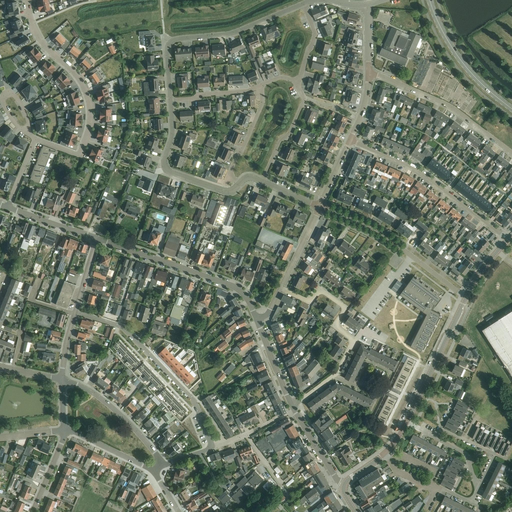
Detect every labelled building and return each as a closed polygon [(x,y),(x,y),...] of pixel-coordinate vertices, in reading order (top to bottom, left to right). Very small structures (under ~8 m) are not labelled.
[(8,0),(1,1),(1,3),(1,4),(3,4),(5,4),(6,8),(6,9),(18,8),(18,5),(18,3),(17,3),(16,2),(13,2),(9,3),(9,1),(8,0)] [(50,9),(48,4),(38,7),(39,11),(40,11),(40,12),(46,11),(48,14),(54,12),(52,9),(50,9)] [(318,8),(311,11),(315,19),(318,17),(328,13),(325,6),(319,9),(318,8)] [(7,15),(5,15),(5,17),(5,19),(8,18),(11,18),(11,16),(11,15),(14,14),(18,14),(18,13),(18,12),(19,12),(18,8),(6,9),(7,15)] [(346,13),(346,15),(348,16),(347,21),(353,23),(353,24),(353,26),(356,27),(357,24),(359,16),(349,13),(349,14),(346,13)] [(12,19),(4,22),(5,24),(5,25),(8,24),(9,23),(9,24),(10,26),(11,29),(22,25),(21,21),(20,21),(20,19),(15,21),(13,22),(12,21),(12,19)] [(329,20),(322,24),(323,27),(320,28),(322,32),(322,31),(325,37),(332,34),(330,28),(332,27),(329,20)] [(13,34),(9,36),(10,37),(10,39),(14,37),(18,36),(17,35),(17,33),(20,32),(24,31),(23,30),(23,29),(24,29),(22,25),(11,29),(11,30),(12,31),(13,34)] [(276,38),(280,36),(275,25),(273,26),(273,27),(268,29),(267,28),(263,29),(265,35),(264,35),(266,41),(272,38),(272,37),(275,36),(276,38)] [(349,37),(358,39),(360,33),(355,32),(356,29),(348,27),(347,33),(350,33),(349,37)] [(382,48),(379,55),(387,58),(388,56),(390,57),(389,59),(405,66),(408,59),(407,58),(408,57),(411,58),(416,47),(417,45),(419,42),(419,40),(420,39),(421,36),(411,32),(410,35),(402,32),(392,27),(385,45),(387,46),(386,49),(382,48)] [(139,32),(139,36),(141,36),(142,45),(146,45),(146,48),(154,47),(154,36),(153,35),(151,35),(150,31),(139,32)] [(64,42),(62,40),(60,39),(62,37),(61,35),(59,34),(57,36),(57,35),(52,40),(56,44),(59,47),(60,46),(62,48),(64,50),(67,47),(69,44),(68,42),(66,40),(64,42)] [(248,40),(249,43),(246,44),(251,55),(252,58),(256,56),(252,46),(260,43),(257,35),(254,36),(254,37),(248,40)] [(18,37),(11,41),(12,43),(13,44),(15,43),(17,42),(18,45),(20,47),(24,45),(25,44),(27,43),(30,41),(29,40),(28,37),(27,38),(27,37),(26,36),(24,38),(20,40),(19,39),(18,37)] [(358,39),(349,37),(348,40),(345,40),(344,45),(351,47),(352,44),(357,45),(358,39)] [(232,47),(229,48),(231,54),(238,51),(239,51),(240,50),(242,53),(246,52),(245,48),(244,48),(242,44),(243,44),(243,43),(242,43),(240,39),(236,41),(236,42),(230,44),(232,47)] [(330,48),(331,45),(321,42),(320,46),(320,47),(319,53),(327,55),(329,48),(330,48)] [(205,57),(209,57),(208,45),(204,45),(204,47),(196,48),(196,56),(205,56),(205,57)] [(221,56),(225,55),(225,45),(213,46),(213,55),(221,54),(221,56)] [(80,52),(77,49),(75,52),(74,51),(71,48),(72,48),(70,47),(69,46),(65,51),(68,53),(67,54),(71,57),(75,60),(77,57),(79,54),(80,52)] [(24,56),(26,55),(30,59),(38,52),(35,48),(35,49),(34,48),(29,52),(27,50),(22,54),(24,56)] [(182,58),(192,57),(191,48),(181,49),(181,48),(175,49),(176,61),(182,60),(182,58)] [(350,57),(358,59),(359,54),(355,53),(356,50),(347,48),(346,52),(348,53),(348,54),(351,54),(350,57)] [(41,55),(38,52),(30,59),(33,63),(31,65),(34,67),(38,63),(36,61),(41,57),(40,56),(41,55)] [(84,54),(77,61),(80,63),(79,64),(82,67),(86,71),(89,68),(93,64),(86,57),(85,56),(84,54)] [(154,70),(158,69),(158,61),(154,61),(153,56),(145,56),(145,60),(146,60),(147,70),(151,70),(153,71),(154,70)] [(346,56),(345,59),(347,59),(345,65),(352,66),(355,67),(356,64),(358,59),(350,57),(346,56)] [(255,70),(259,69),(254,57),(251,59),(252,63),(255,70)] [(313,61),(311,68),(323,71),(324,68),(324,67),(323,67),(325,59),(319,58),(317,62),(313,61)] [(39,64),(35,69),(38,71),(40,69),(44,73),(51,64),(47,61),(47,62),(46,61),(42,66),(39,64)] [(271,73),(277,70),(274,63),(268,66),(267,64),(264,65),(268,75),(271,73)] [(54,68),(54,67),(51,64),(44,73),(48,76),(46,78),(49,80),(53,76),(50,74),(55,69),(54,68)] [(88,73),(89,75),(89,76),(89,77),(92,82),(94,85),(102,79),(100,75),(97,71),(96,70),(95,68),(92,70),(88,73)] [(349,77),(358,79),(360,74),(355,72),(355,69),(349,68),(347,73),(350,74),(349,77)] [(257,79),(259,78),(256,71),(247,74),(251,82),(254,80),(254,81),(257,80),(257,79)] [(18,74),(17,73),(10,82),(13,84),(15,87),(16,87),(19,83),(23,78),(18,74)] [(179,88),(187,87),(187,81),(189,80),(188,73),(179,74),(180,77),(178,77),(178,81),(179,88)] [(217,77),(214,77),(215,87),(218,87),(218,86),(225,85),(224,78),(224,73),(220,74),(220,78),(218,78),(217,77)] [(53,82),(57,86),(66,77),(63,74),(62,74),(57,78),(54,76),(50,80),(53,82)] [(310,79),(308,84),(310,84),(308,91),(316,93),(320,82),(323,83),(325,76),(318,74),(316,80),(310,79)] [(343,75),(343,78),(346,79),(344,84),(351,86),(352,83),(357,84),(358,79),(349,77),(346,76),(343,75)] [(198,87),(210,87),(209,76),(205,76),(205,78),(198,79),(198,87)] [(243,76),(229,77),(230,85),(236,84),(236,85),(244,85),(243,84),(243,76)] [(69,81),(66,77),(57,86),(61,90),(60,90),(61,93),(66,90),(64,86),(69,82),(69,81)] [(158,86),(157,78),(149,79),(149,83),(147,83),(147,87),(145,87),(145,92),(147,91),(148,91),(160,90),(160,85),(158,86)] [(109,93),(108,88),(110,88),(110,86),(109,84),(106,85),(102,86),(103,88),(103,89),(100,90),(97,91),(97,92),(96,92),(97,97),(108,94),(109,94),(109,93)] [(36,93),(30,85),(22,91),(28,99),(27,100),(29,103),(37,97),(35,94),(36,93)] [(346,92),(345,95),(347,96),(356,98),(358,93),(353,92),(354,89),(347,87),(346,92)] [(380,88),(378,95),(384,97),(385,93),(387,94),(388,92),(392,93),(393,89),(387,87),(386,90),(380,88)] [(66,95),(68,101),(78,97),(76,93),(75,92),(69,94),(67,91),(62,94),(63,96),(66,95)] [(248,94),(248,96),(246,96),(247,101),(243,101),(242,103),(243,105),(244,106),(247,105),(247,106),(255,105),(255,99),(256,99),(255,95),(254,95),(254,91),(248,94)] [(109,99),(108,94),(97,97),(98,101),(99,101),(99,102),(106,100),(107,103),(112,102),(112,98),(109,99)] [(397,96),(395,100),(393,104),(399,107),(401,102),(405,103),(407,98),(400,95),(400,97),(397,96)] [(356,98),(347,96),(347,98),(344,98),(343,103),(349,105),(350,102),(355,104),(356,98)] [(65,107),(63,107),(63,110),(65,110),(67,109),(73,109),(73,105),(79,103),(79,102),(79,101),(78,97),(68,101),(69,106),(67,106),(65,107)] [(44,108),(42,105),(44,103),(41,98),(35,102),(36,104),(30,108),(34,115),(44,108)] [(159,98),(148,99),(149,108),(150,113),(150,114),(159,113),(159,107),(158,107),(158,104),(159,104),(159,98)] [(414,101),(407,98),(405,103),(408,105),(407,107),(408,107),(406,111),(409,112),(410,108),(411,106),(414,101)] [(231,105),(232,104),(231,100),(223,101),(223,100),(219,100),(220,103),(217,103),(217,111),(225,110),(225,109),(231,109),(231,105)] [(386,110),(390,112),(391,109),(390,109),(392,104),(385,101),(383,106),(387,108),(386,110)] [(199,106),(195,107),(196,113),(200,113),(200,110),(210,109),(210,102),(199,102),(199,106)] [(423,111),(425,106),(419,103),(416,109),(414,107),(411,113),(416,115),(417,112),(419,112),(420,110),(423,111)] [(100,111),(100,115),(110,115),(110,110),(111,110),(112,110),(113,110),(113,108),(113,106),(112,106),(107,106),(107,108),(107,109),(103,109),(100,109),(100,111)] [(425,106),(423,111),(426,113),(423,119),(422,121),(425,122),(428,124),(431,116),(433,114),(430,112),(432,109),(425,106)] [(304,119),(312,123),(314,116),(316,117),(319,111),(311,107),(310,110),(308,109),(306,113),(307,113),(304,119)] [(373,109),(371,115),(379,117),(383,119),(383,116),(384,113),(385,110),(380,109),(379,111),(373,109)] [(70,114),(70,119),(81,120),(81,115),(80,115),(80,114),(74,114),(73,110),(67,110),(68,113),(70,114)] [(189,122),(193,121),(193,111),(180,112),(181,120),(189,120),(189,122)] [(440,120),(443,114),(437,111),(434,116),(437,118),(433,124),(435,125),(437,126),(440,120)] [(238,124),(246,127),(249,121),(251,117),(246,115),(243,114),(240,112),(238,117),(241,118),(238,124)] [(337,124),(345,128),(347,123),(346,123),(348,118),(339,114),(337,119),(339,120),(337,124)] [(440,120),(437,126),(439,127),(440,128),(443,122),(446,123),(450,118),(443,114),(440,120)] [(36,121),(35,122),(36,129),(37,132),(41,132),(45,131),(44,120),(47,120),(46,115),(36,118),(36,121)] [(110,115),(100,115),(100,116),(100,120),(100,121),(104,121),(107,121),(107,122),(107,124),(110,124),(113,124),(113,122),(113,121),(113,120),(112,120),(112,118),(112,115),(110,115)] [(371,115),(370,120),(375,122),(374,125),(376,125),(380,127),(382,121),(378,120),(379,117),(371,115)] [(81,120),(70,119),(70,124),(67,124),(66,127),(72,129),(73,125),(79,125),(80,124),(81,120)] [(154,130),(163,129),(163,126),(162,126),(162,119),(154,120),(154,130)] [(456,130),(460,125),(454,121),(451,126),(449,124),(441,134),(445,137),(450,130),(452,131),(453,128),(456,130)] [(345,128),(337,124),(335,129),(332,128),(331,130),(338,134),(339,131),(342,133),(345,128)] [(460,125),(456,130),(455,132),(458,134),(459,133),(462,135),(466,130),(460,125)] [(14,135),(11,133),(13,130),(11,128),(8,126),(4,130),(0,134),(3,137),(7,140),(10,143),(16,136),(14,135)] [(368,126),(365,131),(372,134),(374,132),(377,133),(378,131),(383,133),(385,130),(375,126),(374,129),(368,126)] [(108,136),(109,131),(112,132),(112,128),(107,127),(106,130),(100,128),(99,130),(98,129),(97,134),(108,136)] [(233,136),(241,140),(244,135),(239,133),(240,130),(234,127),(232,132),(234,133),(233,136)] [(65,137),(75,141),(77,137),(76,136),(76,135),(70,133),(71,130),(65,128),(65,131),(67,132),(65,137)] [(306,138),(307,135),(314,138),(316,134),(303,129),(302,132),(299,131),(294,141),(303,145),(305,141),(304,140),(305,138),(306,138)] [(331,130),(327,137),(330,139),(338,142),(340,138),(337,136),(338,134),(331,130)] [(372,134),(365,131),(363,136),(373,141),(374,139),(371,137),(372,134)] [(434,131),(431,135),(436,139),(439,135),(434,131)] [(180,140),(189,143),(191,139),(192,139),(195,140),(197,134),(190,132),(189,135),(183,133),(180,140)] [(471,145),(476,138),(470,133),(467,138),(465,140),(471,145)] [(107,142),(108,136),(97,134),(96,138),(97,138),(97,140),(103,141),(102,144),(108,146),(109,142),(107,142)] [(241,140),(233,136),(231,135),(229,138),(227,143),(234,146),(235,143),(239,145),(241,140)] [(454,141),(458,144),(463,137),(461,135),(460,137),(458,135),(454,141)] [(157,146),(159,139),(150,136),(146,148),(155,152),(157,146)] [(26,146),(28,142),(22,139),(18,137),(16,142),(14,146),(19,148),(24,150),(26,146)] [(75,141),(65,137),(63,142),(61,141),(59,144),(65,146),(66,144),(72,146),(73,145),(74,145),(75,141)] [(388,147),(390,140),(383,137),(381,144),(388,147)] [(482,142),(476,138),(471,145),(474,147),(472,151),(476,154),(479,149),(477,148),(478,147),(482,142)] [(326,140),(324,145),(331,148),(333,149),(334,147),(336,147),(338,142),(330,139),(329,141),(326,140)] [(189,143),(180,140),(178,147),(184,149),(183,152),(190,154),(192,149),(189,148),(188,147),(189,143)] [(397,143),(390,140),(388,147),(394,150),(397,143)] [(416,158),(420,153),(417,151),(419,148),(421,145),(422,143),(420,142),(415,149),(411,155),(416,158)] [(404,146),(397,143),(394,150),(401,153),(404,146)] [(223,153),(231,156),(234,151),(229,149),(230,147),(224,144),(222,149),(224,150),(223,153)] [(481,162),(491,149),(486,145),(482,149),(481,151),(484,154),(479,160),(481,162)] [(39,154),(45,156),(49,158),(51,153),(57,155),(58,151),(50,148),(43,146),(42,148),(41,148),(39,154)] [(323,154),(331,158),(333,153),(328,151),(330,149),(323,146),(321,150),(324,152),(323,154)] [(411,149),(404,146),(401,153),(408,156),(411,149)] [(101,156),(103,151),(105,152),(106,149),(101,147),(100,150),(94,147),(93,148),(92,148),(91,152),(101,156)] [(290,161),(295,150),(287,147),(284,154),(282,153),(281,157),(290,161)] [(420,153),(416,158),(421,162),(425,156),(426,155),(429,158),(432,153),(429,151),(427,149),(426,148),(422,153),(422,154),(420,153)] [(151,161),(152,158),(140,154),(141,152),(135,149),(133,154),(141,157),(138,164),(148,167),(150,161),(151,161)] [(496,153),(491,149),(481,162),(483,163),(489,156),(492,158),(496,153)] [(101,156),(91,152),(89,156),(90,157),(89,158),(95,160),(94,163),(100,165),(101,162),(99,161),(101,156)] [(231,156),(223,153),(221,155),(219,155),(217,160),(224,162),(225,160),(229,161),(231,156)] [(355,153),(352,159),(359,162),(363,163),(365,157),(355,153)] [(37,160),(36,162),(42,164),(46,166),(49,158),(45,156),(39,154),(37,159),(37,160)] [(174,165),(181,167),(183,160),(185,161),(187,158),(177,154),(175,158),(176,158),(174,165)] [(331,158),(323,154),(321,157),(319,156),(316,160),(323,163),(324,161),(328,163),(331,158)] [(500,165),(504,159),(499,155),(495,161),(497,163),(496,165),(497,165),(495,168),(493,170),(495,171),(499,167),(500,165)] [(432,170),(437,162),(433,158),(427,166),(432,170)] [(352,159),(349,166),(362,171),(363,169),(360,167),(357,166),(359,162),(352,159)] [(504,159),(501,164),(503,166),(503,165),(506,167),(509,163),(504,159)] [(215,170),(224,174),(226,169),(222,167),(223,164),(215,161),(213,166),(216,167),(215,170)] [(33,170),(32,171),(38,173),(42,174),(45,168),(45,167),(46,166),(42,164),(36,162),(35,165),(33,170)] [(287,170),(288,167),(278,162),(277,166),(278,166),(275,173),(283,176),(286,170),(287,170)] [(378,173),(382,164),(376,162),(373,168),(371,174),(374,175),(376,172),(378,173)] [(436,173),(442,165),(437,162),(432,170),(436,173)] [(378,173),(378,174),(382,175),(381,177),(384,179),(385,176),(386,173),(385,172),(388,166),(382,164),(379,170),(379,171),(378,173)] [(441,176),(446,169),(442,165),(436,173),(441,176)] [(347,172),(346,175),(355,179),(357,176),(356,176),(357,176),(353,174),(354,171),(358,173),(358,172),(361,173),(362,171),(349,166),(347,172)] [(478,166),(476,169),(482,174),(485,171),(478,166)] [(385,176),(384,179),(387,180),(388,177),(392,179),(393,176),(395,170),(390,167),(387,173),(386,173),(385,176)] [(445,180),(451,172),(446,169),(441,176),(445,180)] [(206,175),(205,179),(215,182),(217,183),(219,178),(222,179),(224,174),(215,170),(214,173),(211,172),(209,177),(207,176),(206,175)] [(398,179),(401,172),(395,170),(393,176),(392,179),(391,179),(397,182),(398,179)] [(31,176),(30,179),(35,181),(39,183),(42,174),(38,173),(32,171),(30,176),(31,176)] [(305,186),(310,173),(307,172),(307,174),(302,171),(299,178),(302,179),(300,184),(305,186)] [(450,184),(456,176),(451,172),(445,180),(450,184)] [(310,173),(305,186),(310,188),(312,183),(314,184),(314,186),(316,187),(319,179),(314,177),(314,176),(314,174),(310,173)] [(406,182),(409,176),(404,173),(400,179),(406,182)] [(1,179),(0,180),(0,183),(1,184),(0,186),(0,188),(7,191),(10,183),(11,183),(13,184),(14,181),(15,177),(9,175),(8,179),(9,179),(8,182),(1,179)] [(343,180),(341,185),(344,186),(346,181),(349,182),(351,179),(345,176),(343,180)] [(414,179),(409,176),(406,182),(411,185),(414,179)] [(140,180),(137,187),(143,189),(151,192),(154,181),(147,179),(146,182),(143,181),(143,182),(140,180)] [(459,191),(465,183),(460,179),(454,187),(457,189),(459,191)] [(411,190),(410,193),(413,194),(413,193),(414,191),(416,189),(418,191),(423,185),(420,184),(418,182),(413,187),(411,190)] [(160,183),(156,194),(163,196),(163,195),(167,196),(166,197),(173,200),(177,189),(170,187),(170,188),(166,187),(167,186),(160,183)] [(464,194),(469,187),(465,183),(459,191),(462,193),(464,194)] [(427,189),(423,185),(418,191),(423,195),(427,189)] [(468,198),(474,190),(469,187),(464,194),(467,197),(468,198)] [(27,193),(25,199),(28,201),(28,202),(31,203),(32,202),(35,195),(38,197),(41,190),(37,188),(36,191),(28,189),(27,189),(26,192),(27,193)] [(358,196),(360,190),(354,188),(352,194),(358,196)] [(343,202),(346,195),(342,193),(344,190),(340,189),(337,195),(338,196),(336,200),(343,202)] [(359,204),(357,208),(364,211),(367,203),(368,201),(368,200),(364,199),(366,193),(362,191),(360,190),(358,196),(360,197),(359,200),(358,204),(359,204)] [(429,190),(425,196),(427,198),(430,200),(434,194),(429,190)] [(473,201),(479,194),(474,190),(468,198),(472,200),(473,201)] [(69,191),(66,201),(71,203),(75,193),(69,191)] [(48,208),(57,211),(62,196),(51,193),(49,198),(42,196),(39,204),(48,207),(48,208)] [(260,205),(263,197),(258,194),(257,198),(254,196),(250,205),(253,206),(255,202),(260,205)] [(434,194),(430,200),(435,204),(439,198),(434,194)] [(477,205),(483,197),(479,194),(473,201),(476,204),(477,205)] [(100,201),(98,207),(101,209),(99,215),(104,217),(107,207),(115,210),(116,207),(119,200),(113,197),(107,195),(106,196),(103,195),(100,201)] [(205,198),(206,197),(202,195),(201,197),(193,195),(191,203),(202,207),(205,199),(205,198)] [(346,195),(343,202),(350,205),(351,201),(352,202),(354,198),(346,195)] [(263,197),(260,205),(263,206),(262,207),(267,210),(270,203),(267,202),(268,199),(263,197)] [(367,203),(364,211),(371,214),(372,210),(373,210),(375,206),(376,204),(380,206),(383,200),(380,198),(377,197),(374,202),(372,205),(367,203)] [(482,208),(488,200),(483,197),(477,205),(481,208),(482,208)] [(210,205),(206,216),(212,218),(210,223),(218,226),(219,222),(224,224),(230,226),(239,202),(227,198),(224,206),(217,203),(218,202),(212,199),(211,201),(210,203),(210,205)] [(380,214),(378,218),(384,221),(388,214),(384,211),(385,209),(388,203),(386,202),(387,200),(384,198),(383,200),(380,206),(383,207),(381,210),(379,214),(380,214)] [(441,209),(446,203),(441,199),(436,205),(441,209)] [(486,212),(492,204),(488,200),(482,208),(486,212)] [(137,217),(140,208),(132,206),(133,204),(127,202),(124,211),(127,212),(127,213),(137,217)] [(446,203),(441,209),(446,212),(450,207),(446,203)] [(290,209),(290,208),(285,206),(285,207),(279,204),(276,211),(287,216),(290,209)] [(495,210),(497,208),(492,204),(486,212),(491,215),(495,210)] [(243,217),(248,207),(246,206),(243,205),(241,211),(239,216),(241,217),(243,217)] [(81,210),(78,218),(84,220),(86,216),(87,217),(89,212),(91,208),(87,206),(85,212),(81,210)] [(77,213),(78,209),(73,207),(72,211),(67,209),(65,213),(68,214),(68,215),(74,217),(76,212),(77,213)] [(453,218),(457,212),(452,208),(448,214),(453,218)] [(500,213),(510,221),(511,219),(511,212),(510,212),(508,214),(506,213),(505,214),(499,208),(497,210),(498,210),(500,213)] [(390,211),(388,214),(384,221),(390,225),(392,221),(393,222),(395,218),(396,215),(400,217),(403,212),(398,209),(394,214),(390,211)] [(197,215),(195,221),(199,223),(200,223),(202,224),(206,212),(203,211),(200,210),(198,216),(197,215)] [(500,213),(498,210),(493,216),(496,218),(499,214),(502,217),(501,218),(503,220),(501,222),(506,226),(510,221),(500,213)] [(303,225),(307,215),(297,211),(294,220),(290,219),(286,226),(287,226),(289,226),(293,228),(296,222),(303,225)] [(408,216),(403,212),(400,217),(405,221),(408,216)] [(457,212),(453,218),(455,219),(458,221),(462,216),(457,212)] [(0,226),(1,224),(7,226),(8,222),(4,221),(5,218),(0,215),(0,226)] [(170,219),(165,231),(169,232),(175,217),(171,216),(171,217),(170,219)] [(466,227),(470,222),(465,218),(461,223),(465,226),(463,228),(460,231),(461,232),(462,233),(466,227)] [(413,228),(409,225),(403,234),(408,238),(411,234),(412,235),(414,232),(417,228),(425,234),(426,232),(429,228),(419,221),(413,228)] [(15,225),(14,228),(15,228),(14,230),(24,234),(28,224),(22,222),(21,227),(15,225)] [(403,234),(409,225),(406,222),(404,224),(401,222),(399,225),(399,226),(397,229),(403,234)] [(466,227),(462,233),(464,234),(467,230),(468,231),(469,229),(472,231),(476,226),(470,222),(466,227)] [(28,245),(32,246),(33,245),(34,243),(37,245),(40,237),(43,238),(45,230),(28,224),(24,237),(20,248),(26,250),(28,245)] [(457,224),(450,233),(452,234),(455,231),(455,230),(455,231),(459,226),(457,224)] [(164,233),(166,227),(160,225),(158,229),(154,227),(152,233),(151,233),(150,235),(148,235),(146,240),(149,241),(149,242),(150,243),(151,244),(153,244),(154,243),(158,244),(162,232),(164,233)] [(319,229),(314,240),(318,242),(316,246),(322,249),(324,244),(322,243),(327,235),(328,235),(330,231),(324,227),(322,231),(319,229)] [(47,230),(44,238),(47,239),(49,240),(54,242),(56,234),(47,230)] [(472,235),(471,235),(474,238),(475,239),(486,248),(490,244),(487,241),(485,239),(484,239),(482,236),(481,238),(480,239),(477,236),(478,235),(480,233),(477,230),(476,231),(472,235)] [(168,240),(163,252),(175,256),(177,250),(181,239),(181,238),(177,237),(177,235),(171,232),(170,235),(168,240)] [(419,246),(424,250),(429,245),(432,241),(430,239),(429,239),(426,243),(423,241),(429,234),(426,232),(425,234),(420,239),(423,241),(419,246)] [(8,250),(14,234),(10,233),(7,240),(8,240),(5,249),(8,250)] [(58,246),(57,250),(61,251),(58,259),(61,260),(62,256),(63,255),(68,240),(67,240),(67,239),(65,238),(64,239),(63,238),(61,242),(61,241),(59,246),(58,246)] [(61,260),(57,271),(62,273),(66,263),(63,262),(65,257),(68,258),(70,253),(71,253),(72,249),(75,250),(78,242),(75,241),(75,240),(70,238),(64,255),(63,255),(62,256),(61,260)] [(474,238),(473,240),(476,242),(473,245),(476,248),(474,250),(479,254),(481,252),(482,253),(486,248),(475,239),(474,238)] [(349,257),(355,249),(344,241),(338,249),(349,257)] [(281,244),(277,252),(281,254),(280,257),(286,260),(289,253),(293,245),(287,242),(285,246),(281,244)] [(75,252),(75,254),(74,254),(76,255),(77,253),(81,254),(82,252),(83,252),(83,254),(87,255),(90,247),(86,245),(80,243),(77,252),(75,252)] [(441,245),(437,250),(440,252),(442,250),(443,247),(446,245),(443,243),(441,245)] [(181,246),(179,251),(177,257),(185,260),(189,249),(185,248),(186,246),(182,244),(181,246)] [(199,251),(195,261),(196,261),(196,262),(198,263),(199,262),(202,263),(207,265),(213,250),(214,246),(214,245),(209,244),(208,248),(205,247),(203,253),(199,251)] [(434,249),(429,245),(424,250),(430,255),(434,249)] [(318,262),(323,255),(313,248),(311,251),(310,250),(309,253),(308,255),(318,262)] [(213,250),(207,265),(211,267),(213,260),(214,260),(215,258),(214,258),(215,257),(214,256),(216,251),(213,250)] [(439,253),(435,258),(440,263),(444,257),(446,255),(447,254),(444,252),(441,255),(439,253)] [(106,265),(101,279),(106,281),(110,282),(111,278),(108,277),(106,276),(110,266),(108,266),(111,257),(104,254),(101,263),(106,265)] [(225,260),(222,267),(226,268),(226,269),(227,269),(228,269),(229,269),(229,270),(230,270),(234,271),(237,265),(241,266),(244,257),(240,255),(238,259),(230,256),(228,261),(225,260)] [(444,257),(440,263),(446,267),(447,265),(450,267),(452,269),(453,268),(455,266),(458,261),(456,259),(453,263),(450,261),(447,259),(448,257),(446,255),(444,257)] [(366,273),(371,266),(364,261),(365,259),(361,256),(354,266),(358,269),(358,268),(366,273)] [(125,274),(130,260),(125,258),(122,265),(124,266),(122,273),(121,272),(119,277),(124,278),(124,277),(125,274)] [(259,271),(263,260),(258,258),(254,270),(259,271)] [(465,258),(461,263),(464,265),(469,270),(473,264),(468,260),(465,258)] [(135,261),(130,260),(125,274),(128,275),(132,277),(134,272),(135,269),(133,268),(135,261)] [(145,264),(137,262),(135,269),(134,272),(138,273),(136,278),(141,279),(141,277),(142,274),(145,264)] [(315,270),(317,267),(315,265),(311,263),(310,262),(309,265),(305,262),(300,269),(308,274),(312,268),(315,270)] [(276,265),(276,266),(273,264),(270,269),(273,271),(280,274),(281,271),(278,269),(279,266),(276,265)] [(452,269),(451,271),(457,276),(461,272),(465,275),(469,270),(464,265),(463,266),(462,264),(458,269),(455,266),(453,268),(452,269)] [(143,288),(147,277),(150,278),(154,267),(148,265),(144,279),(142,278),(139,287),(143,288)] [(251,281),(255,273),(247,270),(248,269),(247,269),(245,268),(244,268),(244,269),(243,269),(239,278),(244,280),(245,279),(251,281)] [(266,282),(269,271),(261,268),(257,279),(266,282)] [(150,285),(149,288),(152,289),(152,286),(153,287),(153,285),(155,286),(156,286),(157,284),(158,284),(159,285),(160,285),(162,281),(165,282),(168,273),(163,272),(158,270),(155,279),(152,278),(150,285)] [(338,288),(341,283),(337,280),(338,279),(330,274),(331,272),(329,270),(323,278),(333,286),(334,285),(338,288)] [(165,285),(162,293),(160,299),(163,300),(165,294),(167,289),(171,290),(171,289),(174,290),(179,277),(172,275),(168,287),(165,285)] [(306,281),(307,278),(300,275),(299,277),(297,276),(292,285),(299,288),(303,279),(306,281)] [(406,286),(400,294),(413,304),(423,311),(427,314),(426,316),(419,328),(411,346),(410,346),(417,350),(421,352),(421,351),(422,349),(423,349),(424,349),(426,346),(426,345),(424,345),(426,342),(427,343),(429,339),(428,339),(429,336),(430,337),(431,335),(432,333),(431,332),(432,330),(433,330),(433,331),(434,329),(435,327),(434,326),(435,324),(436,324),(438,321),(440,317),(439,317),(439,316),(440,314),(437,312),(432,309),(434,305),(436,306),(438,303),(442,298),(441,297),(441,298),(439,296),(440,295),(437,293),(434,290),(433,290),(433,291),(431,290),(431,289),(432,288),(428,286),(427,287),(425,285),(426,284),(423,282),(422,282),(422,283),(419,281),(420,280),(417,277),(417,278),(416,279),(414,277),(413,277),(407,285),(406,286)] [(188,281),(188,280),(182,278),(179,287),(185,289),(186,289),(188,281)] [(12,279),(9,285),(17,288),(19,282),(12,279)] [(94,280),(92,288),(96,289),(95,292),(104,295),(105,291),(106,287),(103,286),(104,283),(94,280)] [(192,290),(194,282),(188,280),(188,281),(186,289),(185,289),(184,294),(188,295),(190,289),(192,290)] [(394,285),(391,289),(395,292),(398,294),(405,285),(398,280),(394,285)] [(66,309),(75,285),(64,281),(55,305),(66,309)] [(27,284),(24,291),(30,293),(33,286),(27,284)] [(121,286),(121,285),(117,284),(113,296),(118,297),(121,286)] [(20,289),(9,285),(7,290),(14,293),(18,295),(20,289)] [(355,295),(344,288),(340,294),(350,302),(355,295)] [(7,290),(5,296),(12,299),(14,293),(7,290)] [(200,299),(199,302),(202,303),(202,304),(208,306),(210,299),(209,299),(211,295),(207,293),(206,291),(204,291),(202,292),(200,299)] [(95,304),(97,296),(90,294),(88,302),(95,304)] [(284,295),(281,300),(287,303),(286,306),(292,309),(293,307),(294,305),(291,304),(293,299),(284,295)] [(5,296),(3,302),(10,305),(12,306),(15,300),(12,299),(5,296)] [(232,306),(229,308),(221,315),(223,318),(225,316),(231,311),(234,308),(233,307),(239,304),(235,298),(229,301),(232,306)] [(182,301),(176,299),(170,316),(180,320),(181,317),(185,306),(180,305),(182,301)] [(130,319),(132,312),(128,311),(130,305),(127,304),(128,301),(125,301),(123,306),(126,307),(123,317),(130,319)] [(3,302),(0,308),(7,310),(10,305),(3,302)] [(116,304),(112,314),(119,316),(122,305),(116,304)] [(292,309),(286,306),(283,305),(282,308),(278,306),(271,320),(273,324),(271,325),(274,332),(275,334),(281,332),(285,330),(284,328),(281,329),(280,326),(280,325),(279,321),(277,322),(276,320),(281,310),(283,311),(284,309),(287,311),(288,307),(292,309)] [(332,319),(338,311),(334,309),(327,305),(324,310),(323,310),(323,311),(322,312),(332,319)] [(146,322),(150,309),(142,306),(138,320),(146,322)] [(50,323),(62,326),(65,315),(39,308),(38,314),(51,317),(50,323)] [(303,317),(306,311),(302,308),(298,314),(297,316),(295,319),(299,321),(298,324),(302,326),(306,319),(303,317)] [(212,311),(206,309),(204,315),(209,317),(212,311)] [(236,314),(232,317),(225,323),(228,327),(231,325),(236,320),(240,317),(240,316),(243,314),(241,309),(235,311),(236,314)] [(511,310),(482,330),(511,375),(511,310)] [(350,327),(354,320),(352,318),(354,315),(349,312),(346,317),(344,316),(342,319),(346,322),(345,323),(350,327)] [(354,320),(350,327),(355,330),(356,329),(359,331),(362,327),(363,327),(365,325),(364,324),(365,322),(360,318),(357,322),(354,320)] [(238,321),(223,333),(226,338),(232,333),(231,331),(239,324),(240,327),(246,324),(247,323),(246,321),(245,321),(244,319),(238,322),(238,321)] [(3,322),(0,320),(0,327),(0,328),(4,329),(10,332),(12,329),(5,326),(5,327),(1,325),(3,322)] [(87,320),(86,321),(82,320),(81,326),(88,328),(87,332),(92,333),(93,330),(96,331),(97,326),(93,325),(94,322),(87,320)] [(155,320),(154,324),(152,332),(158,334),(159,333),(163,335),(166,328),(164,328),(165,323),(155,320)] [(107,330),(105,335),(108,336),(108,338),(112,339),(113,334),(115,329),(110,328),(110,329),(108,330),(107,330)] [(242,331),(235,336),(237,339),(243,334),(244,337),(251,334),(250,334),(251,333),(250,331),(249,331),(248,329),(242,332),(242,331)] [(60,332),(48,330),(46,338),(51,339),(51,338),(59,340),(60,332)] [(89,338),(90,334),(84,332),(84,333),(79,332),(77,338),(85,340),(86,337),(89,338)] [(281,332),(275,334),(276,336),(275,336),(278,342),(279,344),(285,341),(282,334),(282,333),(281,332)] [(335,341),(342,346),(346,342),(342,339),(343,336),(338,333),(335,337),(337,339),(335,341)] [(31,336),(25,334),(23,341),(30,342),(31,336)] [(238,344),(233,348),(236,352),(241,348),(242,349),(242,350),(248,345),(254,343),(254,342),(254,341),(254,339),(253,339),(252,337),(246,340),(245,339),(238,344)] [(119,340),(114,345),(121,353),(127,348),(119,340)] [(220,352),(222,351),(229,345),(225,340),(218,347),(216,348),(220,352)] [(75,344),(75,354),(78,354),(80,354),(81,350),(83,350),(86,350),(86,343),(79,341),(78,344),(75,344)] [(342,346),(335,341),(333,345),(335,346),(333,349),(340,354),(344,349),(340,346),(340,345),(342,347),(342,346)] [(7,342),(4,349),(10,351),(11,351),(12,347),(13,344),(7,342)] [(301,357),(299,354),(298,353),(305,344),(302,342),(294,350),(295,352),(293,353),(284,358),(289,368),(295,365),(300,362),(299,360),(301,358),(301,357)] [(361,345),(357,353),(365,357),(367,357),(371,349),(371,347),(369,347),(368,350),(364,348),(365,346),(364,345),(365,344),(361,342),(360,345),(361,345)] [(281,349),(283,355),(289,352),(288,350),(291,349),(295,346),(292,343),(289,345),(281,349)] [(127,348),(121,353),(128,361),(134,355),(127,348)] [(165,348),(158,354),(163,360),(170,353),(165,348)] [(471,356),(473,353),(472,352),(464,348),(460,354),(467,357),(468,355),(471,356)] [(340,354),(333,349),(331,352),(329,350),(326,354),(331,358),(333,356),(337,359),(340,354)] [(375,361),(379,353),(377,352),(371,349),(367,357),(373,360),(374,360),(375,361)] [(254,350),(248,355),(249,357),(250,356),(254,364),(255,364),(261,361),(262,360),(259,352),(255,354),(254,350)] [(54,360),(55,354),(42,352),(41,355),(43,355),(42,360),(46,361),(50,362),(51,360),(54,360)] [(170,353),(163,360),(168,364),(175,358),(170,353)] [(357,353),(354,360),(362,363),(365,357),(357,353)] [(379,353),(375,361),(381,364),(385,356),(379,353)] [(134,355),(128,361),(136,368),(141,363),(134,355)] [(391,359),(385,356),(381,364),(387,367),(391,359)] [(408,356),(405,363),(410,365),(414,367),(415,365),(414,365),(415,364),(416,362),(417,361),(413,359),(408,356)] [(175,358),(168,364),(173,369),(180,363),(175,358)] [(304,358),(300,362),(295,365),(289,368),(291,374),(292,377),(300,374),(300,373),(302,372),(304,371),(306,369),(308,367),(306,365),(305,363),(307,362),(304,358)] [(306,369),(304,371),(312,378),(322,366),(315,359),(308,367),(306,369)] [(391,359),(387,367),(392,369),(391,371),(394,372),(399,361),(398,361),(397,362),(391,359)] [(354,360),(351,366),(359,370),(362,363),(354,360)] [(258,368),(252,371),(254,374),(266,368),(263,363),(262,364),(261,361),(255,364),(257,366),(258,368)] [(80,367),(76,370),(79,376),(83,373),(84,374),(85,373),(86,372),(86,371),(83,367),(86,365),(84,362),(78,366),(80,367)] [(144,363),(138,368),(146,376),(151,370),(144,363)] [(180,363),(173,369),(178,374),(185,368),(180,363)] [(405,363),(402,369),(407,371),(411,373),(412,371),(412,370),(413,369),(414,368),(414,367),(410,365),(405,363)] [(94,373),(97,367),(94,365),(88,375),(91,377),(94,373)] [(466,370),(463,369),(455,365),(452,372),(460,376),(462,377),(466,370)] [(351,366),(348,372),(356,376),(359,370),(351,366)] [(185,368),(178,374),(182,379),(189,373),(185,368)] [(402,369),(399,375),(404,378),(408,380),(409,378),(408,377),(409,376),(411,374),(411,373),(407,371),(402,369)] [(151,370),(146,376),(153,383),(158,378),(151,370)] [(267,370),(257,375),(261,382),(270,378),(267,370)] [(222,372),(217,377),(220,381),(225,376),(226,375),(222,372)] [(356,376),(348,372),(345,378),(353,382),(356,376)] [(189,373),(182,379),(187,385),(194,378),(194,377),(190,373),(189,373)] [(302,380),(300,374),(292,377),(295,383),(302,380)] [(97,375),(92,381),(99,386),(104,380),(97,375)] [(399,375),(396,381),(398,383),(405,386),(405,385),(406,383),(406,381),(407,382),(408,380),(404,378),(399,375)] [(302,380),(295,383),(297,388),(304,386),(303,384),(311,380),(309,376),(302,380)] [(158,378),(153,383),(160,391),(166,385),(158,378)] [(104,380),(99,386),(105,390),(106,389),(108,390),(111,386),(104,380)] [(270,395),(277,392),(272,381),(265,384),(268,391),(266,392),(268,397),(270,396),(270,395)] [(392,387),(392,388),(393,388),(395,389),(397,390),(399,391),(401,392),(402,392),(403,390),(402,390),(403,389),(403,388),(405,386),(398,383),(396,381),(392,387)] [(455,389),(457,385),(448,381),(444,388),(451,391),(453,388),(455,389)] [(111,386),(108,390),(110,392),(109,394),(114,397),(121,389),(116,385),(113,383),(111,386)] [(249,392),(258,387),(257,383),(248,388),(249,392)] [(338,393),(342,384),(343,383),(341,383),(340,385),(337,383),(333,387),(331,384),(329,385),(330,387),(335,393),(337,392),(338,392),(338,393)] [(348,388),(342,384),(338,393),(344,396),(348,388)] [(335,393),(330,387),(324,391),(330,398),(336,394),(335,393)] [(165,388),(160,393),(167,401),(173,395),(165,388)] [(350,388),(348,388),(344,396),(350,399),(354,391),(350,388)] [(121,389),(114,397),(122,403),(126,397),(124,395),(126,393),(121,389)] [(324,391),(319,395),(324,403),(330,398),(324,391)] [(360,394),(354,391),(350,399),(356,402),(360,394)] [(270,396),(268,397),(266,397),(267,398),(269,402),(271,401),(269,398),(271,397),(272,400),(279,397),(277,392),(270,395),(270,396)] [(210,395),(203,400),(207,406),(214,402),(212,398),(214,397),(212,394),(210,396),(210,395)] [(360,394),(356,402),(362,405),(367,397),(360,394)] [(173,395),(167,401),(174,408),(180,403),(173,395)] [(324,403),(319,395),(313,399),(319,407),(324,403)] [(386,401),(385,402),(394,406),(395,404),(396,403),(397,400),(395,399),(393,398),(392,397),(391,397),(389,396),(388,396),(386,401)] [(265,400),(264,400),(265,402),(267,407),(274,403),(275,405),(282,402),(279,397),(272,400),(271,401),(269,402),(267,398),(265,400)] [(372,399),(367,397),(362,405),(368,408),(367,408),(370,410),(375,399),(372,398),(372,399)] [(319,407),(313,399),(309,402),(308,401),(305,403),(313,412),(314,411),(313,411),(319,407)] [(133,400),(131,402),(126,407),(132,413),(136,409),(139,411),(143,406),(139,403),(137,404),(136,403),(136,401),(134,400),(133,400)] [(214,402),(207,406),(212,413),(218,408),(215,404),(218,403),(216,400),(214,402)] [(456,405),(467,410),(469,406),(458,400),(456,405)] [(282,402),(275,405),(278,413),(280,416),(287,413),(282,402)] [(385,402),(382,408),(391,413),(391,412),(393,410),(393,408),(393,409),(393,408),(394,406),(385,402)] [(180,403),(174,408),(182,416),(187,411),(180,403)] [(258,413),(254,405),(250,407),(252,412),(241,417),(245,425),(252,422),(253,424),(259,421),(258,419),(255,414),(258,413)] [(467,410),(456,405),(453,409),(455,410),(464,415),(467,410)] [(146,407),(145,409),(144,408),(136,417),(141,421),(147,415),(150,412),(146,407)] [(218,408),(212,413),(216,419),(222,415),(218,408)] [(382,408),(379,414),(388,419),(389,417),(390,415),(391,413),(382,408)] [(464,415),(455,410),(453,415),(464,420),(466,416),(464,415)] [(162,417),(167,422),(173,415),(169,411),(166,413),(162,417)] [(319,432),(333,421),(327,413),(326,411),(322,414),(323,415),(312,423),(319,432)] [(379,414),(376,421),(385,425),(387,422),(387,421),(388,419),(379,414)] [(222,415),(216,419),(220,425),(226,421),(222,415)] [(453,415),(451,419),(460,424),(462,425),(464,420),(453,415)] [(174,416),(167,422),(169,424),(176,418),(174,416)] [(271,430),(265,433),(266,436),(273,433),(290,423),(288,418),(280,422),(281,424),(271,430)] [(449,418),(447,423),(458,428),(460,424),(451,419),(449,418)] [(160,425),(155,420),(153,422),(150,419),(145,424),(147,427),(146,428),(151,433),(160,425)] [(231,427),(226,421),(220,425),(224,432),(231,427)] [(458,428),(447,423),(444,427),(455,433),(458,428)] [(266,436),(256,443),(260,449),(261,450),(271,444),(272,445),(276,452),(286,445),(288,444),(290,442),(300,436),(293,425),(291,426),(290,424),(266,436)] [(231,427),(224,432),(228,438),(235,434),(232,430),(235,428),(233,426),(231,427)] [(475,439),(480,428),(476,426),(470,437),(475,439)] [(324,431),(319,434),(324,442),(328,439),(333,436),(334,435),(329,428),(324,431)] [(485,431),(480,428),(475,439),(479,441),(479,442),(484,432),(485,431)] [(168,438),(172,435),(168,429),(163,433),(165,436),(158,441),(163,447),(170,441),(168,438)] [(479,442),(479,441),(478,443),(483,445),(488,435),(484,432),(479,442)] [(415,444),(419,438),(413,435),(410,441),(415,444)] [(493,437),(488,435),(483,445),(487,448),(488,446),(493,437)] [(494,435),(493,437),(488,446),(493,448),(498,437),(494,435)] [(290,442),(288,444),(292,451),(294,450),(296,449),(300,447),(305,444),(304,442),(303,440),(302,440),(300,436),(290,442)] [(324,442),(322,443),(327,451),(333,447),(337,443),(333,436),(328,439),(324,442)] [(503,440),(498,437),(493,448),(497,450),(502,441),(503,440)] [(419,438),(415,444),(421,447),(425,440),(419,438)] [(47,453),(50,446),(43,443),(44,441),(38,439),(35,448),(47,453)] [(430,443),(425,440),(421,447),(427,450),(430,443)] [(502,441),(497,450),(496,452),(501,454),(506,443),(502,441)] [(78,453),(81,446),(75,443),(72,450),(78,453)] [(436,446),(430,443),(427,450),(432,453),(436,446)] [(511,446),(506,443),(501,454),(506,457),(511,446)] [(15,447),(13,446),(9,455),(12,456),(14,450),(19,452),(17,456),(19,457),(23,447),(17,444),(15,447)] [(176,444),(173,447),(171,444),(168,447),(170,449),(167,452),(171,457),(177,451),(180,449),(179,449),(180,448),(177,444),(176,445),(176,444)] [(293,458),(290,464),(291,463),(293,461),(296,460),(301,456),(303,455),(308,452),(309,451),(305,444),(300,447),(296,449),(299,454),(293,458)] [(81,446),(78,453),(84,456),(88,449),(81,446)] [(243,449),(239,450),(241,456),(246,454),(247,458),(248,460),(249,460),(253,459),(255,463),(259,462),(258,459),(256,454),(254,455),(250,446),(243,449)] [(441,449),(436,446),(432,453),(438,456),(441,449)] [(345,466),(353,461),(350,457),(349,455),(353,453),(349,447),(345,449),(343,450),(341,448),(335,451),(338,456),(339,455),(345,466)] [(226,460),(236,456),(233,449),(223,453),(226,460)] [(447,452),(441,449),(438,456),(444,459),(447,452)] [(96,460),(98,454),(93,452),(90,459),(88,458),(85,463),(89,465),(92,459),(96,460)] [(212,461),(220,458),(218,452),(210,456),(212,461)] [(307,463),(314,459),(309,453),(303,456),(307,463)] [(104,457),(98,454),(96,460),(99,462),(96,467),(99,468),(104,457)] [(106,466),(109,460),(104,457),(99,468),(98,469),(102,471),(103,472),(106,466)] [(452,462),(463,468),(465,463),(454,458),(452,462)] [(31,469),(38,471),(41,465),(38,464),(39,461),(34,459),(32,462),(34,463),(31,469)] [(308,468),(316,463),(314,459),(307,463),(306,464),(308,468)] [(115,462),(109,460),(106,466),(109,467),(108,468),(111,469),(115,462)] [(115,462),(111,469),(111,471),(109,474),(111,475),(113,472),(116,474),(116,473),(120,474),(122,469),(119,467),(120,465),(115,462)] [(452,462),(450,467),(458,471),(460,472),(463,468),(452,462)] [(496,468),(503,472),(505,466),(499,462),(496,468)] [(316,463),(308,468),(310,472),(305,475),(307,478),(320,470),(316,463)] [(65,466),(63,471),(69,474),(70,471),(72,472),(72,471),(76,473),(77,469),(66,464),(65,466)] [(458,471),(450,467),(448,466),(445,470),(456,476),(458,471)] [(27,474),(26,477),(31,480),(32,477),(35,478),(38,471),(31,469),(29,467),(27,471),(30,472),(29,475),(27,474)] [(128,477),(131,470),(125,467),(120,478),(122,479),(124,475),(128,477)] [(355,487),(363,499),(375,492),(373,488),(372,487),(384,479),(377,468),(359,480),(361,484),(360,485),(360,484),(355,487)] [(496,468),(493,474),(500,477),(503,472),(496,468)] [(184,474),(184,471),(177,469),(176,472),(174,479),(182,481),(184,474)] [(456,476),(445,470),(443,475),(445,476),(454,480),(456,476)] [(63,471),(60,477),(66,480),(72,482),(73,482),(74,480),(70,479),(72,475),(69,474),(63,471)] [(247,479),(248,481),(255,487),(263,479),(255,471),(253,473),(247,479)] [(298,502),(296,504),(299,507),(301,505),(307,500),(308,498),(311,502),(318,497),(320,495),(326,491),(330,487),(329,484),(321,471),(311,479),(306,483),(309,487),(314,482),(317,486),(315,488),(304,497),(298,502)] [(129,483),(127,486),(129,486),(130,484),(134,486),(136,483),(137,484),(141,476),(137,474),(134,473),(130,480),(129,483)] [(290,474),(288,476),(286,473),(281,477),(286,483),(293,477),(290,474)] [(493,474),(490,480),(497,483),(500,477),(493,474)] [(244,476),(236,484),(238,487),(239,487),(247,479),(244,476)] [(445,476),(443,480),(453,486),(456,481),(454,480),(445,476)] [(15,481),(13,486),(17,488),(20,489),(22,490),(29,493),(31,487),(30,487),(31,484),(25,481),(24,485),(20,483),(20,481),(16,480),(15,481)] [(453,486),(443,480),(440,485),(451,490),(453,486)] [(497,483),(490,480),(487,485),(494,489),(497,483)] [(64,485),(58,482),(56,488),(68,493),(73,495),(74,492),(69,490),(68,490),(63,488),(64,485)] [(144,494),(153,489),(150,484),(141,489),(144,494)] [(487,485),(485,491),(491,494),(494,489),(487,485)] [(235,494),(232,497),(238,503),(247,495),(241,489),(239,487),(238,487),(233,492),(235,494)] [(17,488),(16,491),(19,493),(18,496),(26,499),(29,493),(22,490),(20,489),(17,488)] [(56,488),(53,494),(59,496),(60,494),(67,497),(68,493),(56,488)] [(364,501),(360,503),(363,508),(370,504),(373,502),(374,503),(386,496),(383,491),(382,491),(380,488),(375,491),(375,492),(370,495),(366,497),(363,499),(364,501)] [(118,496),(119,496),(118,498),(120,499),(121,497),(124,498),(127,491),(121,489),(118,496)] [(156,495),(153,489),(144,494),(148,500),(156,495)] [(183,501),(190,498),(185,490),(179,494),(183,501)] [(226,490),(218,498),(224,505),(230,498),(227,495),(229,492),(226,490)] [(491,494),(485,491),(482,497),(489,500),(491,494)] [(204,492),(198,496),(200,500),(207,496),(204,492)] [(318,507),(311,511),(317,511),(320,511),(323,508),(327,505),(329,503),(337,498),(333,492),(324,497),(325,499),(324,500),(324,501),(317,506),(318,507)] [(133,506),(138,495),(133,493),(128,504),(133,506)] [(157,496),(149,501),(153,506),(160,501),(157,496)] [(414,506),(422,500),(419,496),(411,501),(414,506)] [(445,496),(441,503),(447,506),(450,499),(445,496)] [(308,498),(307,500),(311,506),(320,500),(318,497),(311,502),(308,498)] [(340,503),(337,498),(329,503),(327,505),(328,507),(329,507),(331,508),(340,503)] [(49,499),(47,504),(53,507),(55,501),(49,499)] [(456,502),(450,499),(447,506),(453,509),(456,502)] [(199,507),(195,500),(186,506),(189,511),(190,511),(196,509),(199,507)] [(12,501),(10,504),(22,509),(25,503),(19,501),(17,504),(12,501)] [(154,509),(152,510),(152,511),(154,511),(158,510),(163,507),(160,501),(153,506),(154,509)] [(411,501),(405,506),(407,510),(413,505),(411,501)] [(462,505),(456,502),(453,509),(459,511),(462,505)] [(343,507),(340,503),(331,508),(332,511),(334,510),(335,511),(343,507)]
